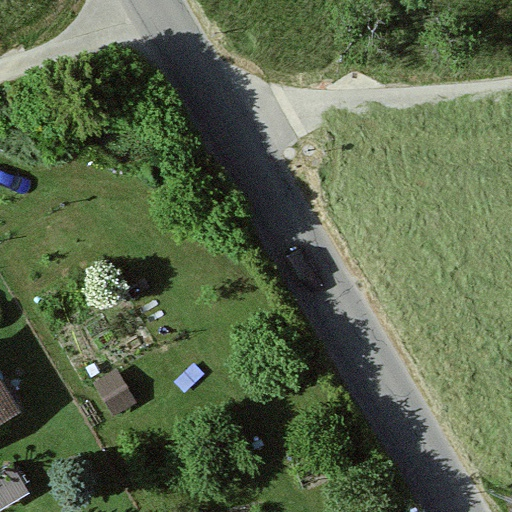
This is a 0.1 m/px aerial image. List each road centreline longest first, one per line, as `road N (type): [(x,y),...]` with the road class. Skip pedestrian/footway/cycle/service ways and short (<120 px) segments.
road 1 (tertiary): [(145,0),(468,511)]
road 2 (track): [(511,80),(217,115)]
road 3 (track): [(0,71),(158,21)]
